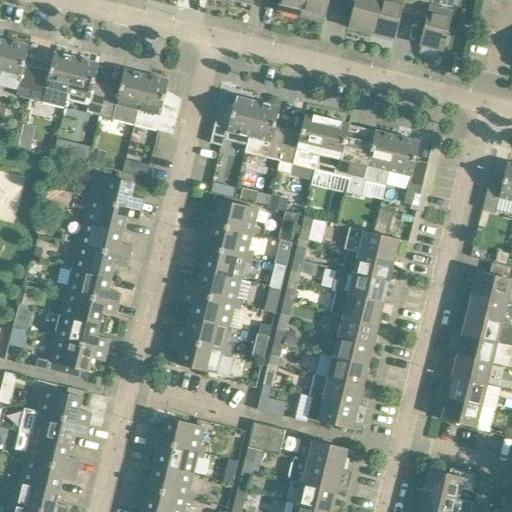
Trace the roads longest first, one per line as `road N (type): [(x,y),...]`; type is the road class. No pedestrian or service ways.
road 1 (residential): [(96,511),(214,40)]
road 2 (residential): [(384,511),(482,104)]
road 3 (residential): [(482,104),(214,40)]
road 4 (residential): [(214,40),(48,0)]
